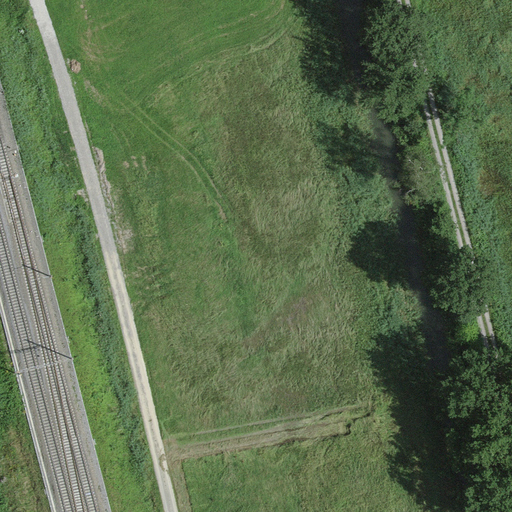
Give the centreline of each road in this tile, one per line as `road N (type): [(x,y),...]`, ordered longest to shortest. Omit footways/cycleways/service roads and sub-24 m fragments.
road 1 (track): [(170,511),(35,0)]
road 2 (track): [(511,412),(404,0)]
